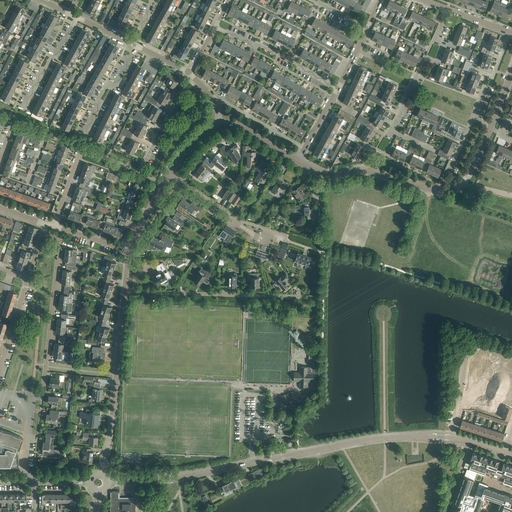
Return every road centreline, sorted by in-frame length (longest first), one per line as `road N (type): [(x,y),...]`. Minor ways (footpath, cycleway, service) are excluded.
road 1 (residential): [(107,482),(181,476),(373,438),(381,443)]
road 2 (residential): [(322,298),(125,291)]
road 3 (unclassified): [(101,474),(125,291)]
road 4 (residential): [(32,393),(43,388),(60,238),(42,233)]
road 5 (unclassified): [(373,171),(432,189),(454,187),(490,129)]
road 6 (residential): [(338,88),(215,26)]
road 7 (unclassified): [(453,437),(465,357),(479,342),(511,353)]
road 8 (residential): [(390,130),(448,9)]
road 9 (residential): [(163,184),(140,171),(185,89)]
